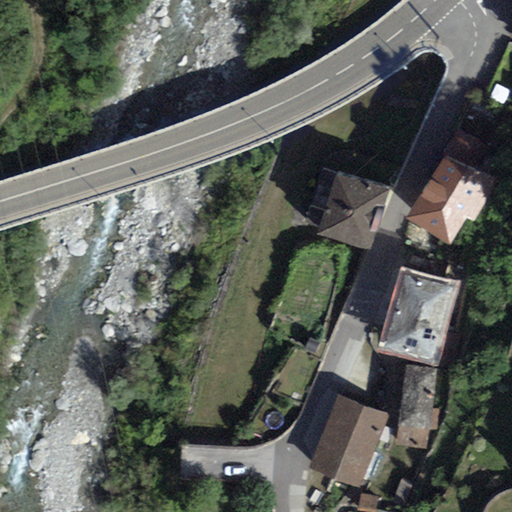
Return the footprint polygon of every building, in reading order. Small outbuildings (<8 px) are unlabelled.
[(441,159),(406,219),(450,244),(485,184),(441,159)] [(337,172),(316,235),(368,252),(389,189),(337,172)] [(400,267),(377,353),(438,369),(461,283),(400,267)] [(396,445),(426,449),(428,430),(438,431),(440,410),(431,409),(436,370),(407,366),(396,445)] [(339,396),(309,469),(358,489),(388,416),(339,396)] [(375,511),(378,497),(361,494),(358,510),(367,511),(375,511)]
